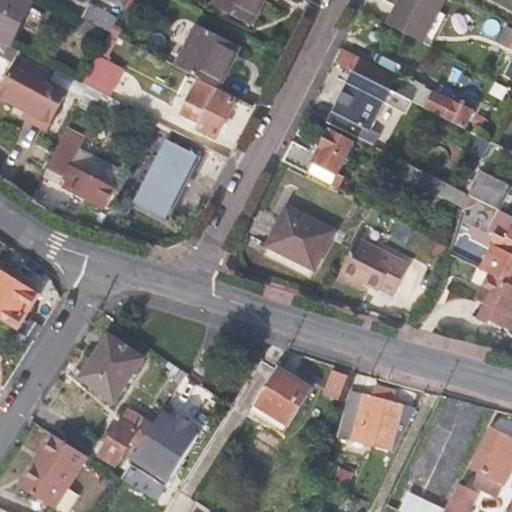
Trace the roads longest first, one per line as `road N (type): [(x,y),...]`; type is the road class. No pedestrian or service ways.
road 1 (unclassified): [(511,385),(186,291)]
road 2 (residential): [(342,0),(186,291)]
road 3 (residential): [(103,265),(0,434)]
